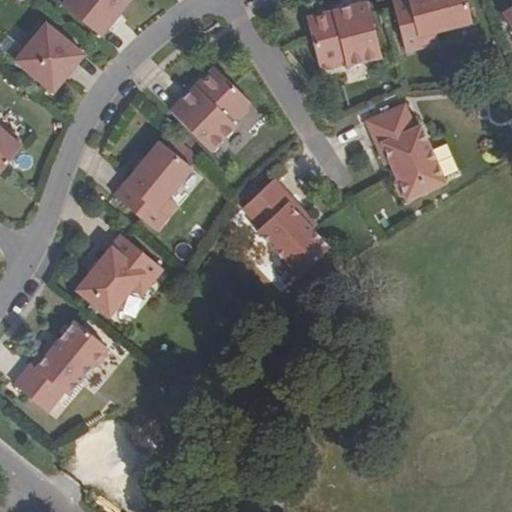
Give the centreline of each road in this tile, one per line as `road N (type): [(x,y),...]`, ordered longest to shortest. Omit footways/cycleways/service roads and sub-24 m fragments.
road 1 (residential): [(27,264),(85,118),(144,45),(210,0)]
road 2 (residential): [(335,179),(223,0)]
